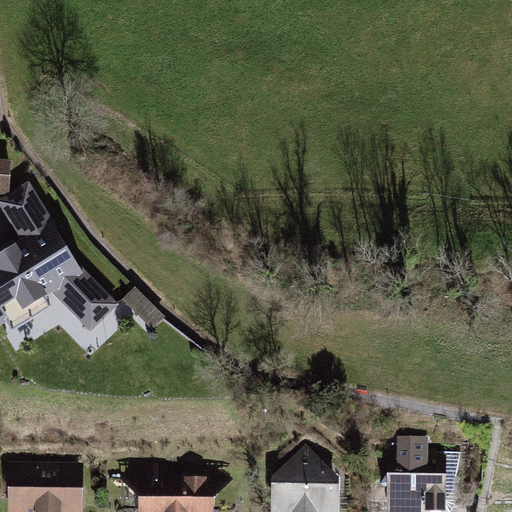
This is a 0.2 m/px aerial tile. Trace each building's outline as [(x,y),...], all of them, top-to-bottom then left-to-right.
[(0,163),(0,192),(7,193),(10,165),(0,163)] [(0,209),(22,247),(0,259),(0,326),(53,295),(93,332),(120,305),(78,266),(31,186),(0,203),(0,209)] [(123,303),(152,334),(166,321),(137,291),(123,303)] [(400,451),(388,451),(386,511),(448,511),(450,442),(401,440),(400,451)] [(338,511),(339,477),(306,446),(273,476),(272,511),(281,511),(321,511),(322,511),(333,511),(338,511)] [(8,462),(7,511),(79,511),(81,463),(8,462)] [(139,511),(209,511),(209,470),(188,470),(188,476),(174,476),(159,465),(134,465),(120,478),(140,494),(139,511)]
